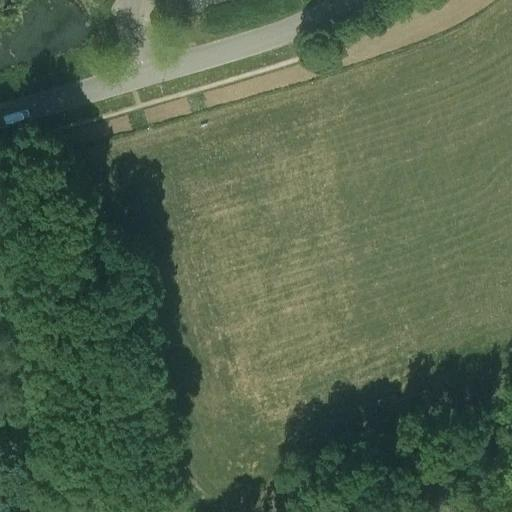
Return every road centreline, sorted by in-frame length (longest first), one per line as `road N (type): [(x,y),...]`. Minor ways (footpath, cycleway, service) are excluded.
road 1 (unclassified): [(362,0),(317,22),(146,75)]
road 2 (unclassified): [(146,75),(0,120)]
